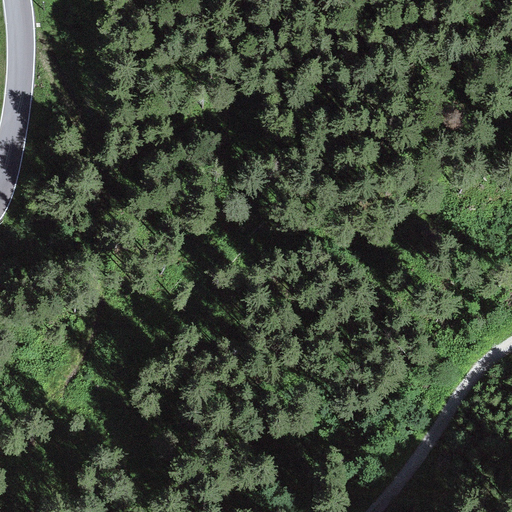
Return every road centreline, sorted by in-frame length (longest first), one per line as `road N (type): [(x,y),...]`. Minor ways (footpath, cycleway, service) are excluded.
road 1 (track): [(511,342),(479,365),(372,511)]
road 2 (tertiary): [(17,0),(16,115),(0,179)]
